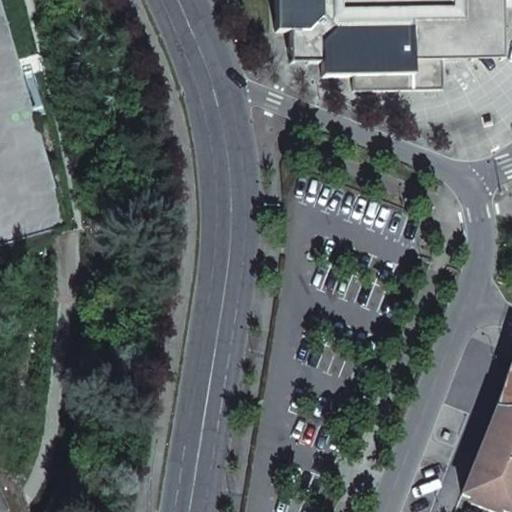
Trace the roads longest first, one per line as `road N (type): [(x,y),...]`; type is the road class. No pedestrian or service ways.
road 1 (secondary): [(189,511),(230,239),(230,166),(215,86)]
road 2 (residential): [(477,180),(248,91),(215,86)]
road 3 (residential): [(383,511),(468,294)]
